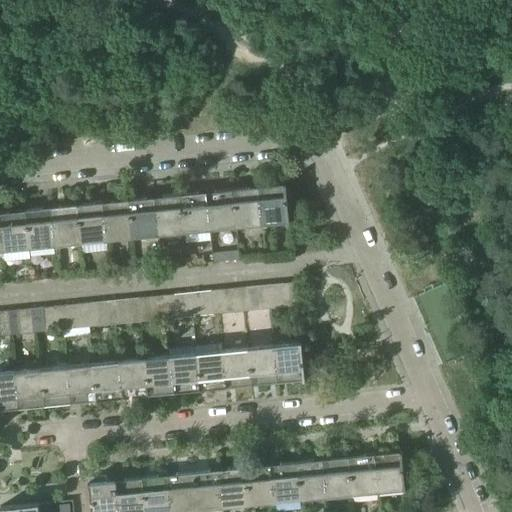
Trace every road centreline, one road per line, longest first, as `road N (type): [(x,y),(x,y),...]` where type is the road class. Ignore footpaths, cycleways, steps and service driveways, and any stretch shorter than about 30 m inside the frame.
road 1 (residential): [(427,399),(331,172),(311,143),(0,167)]
road 2 (residential): [(41,438),(427,399)]
road 3 (residential): [(471,511),(427,399)]
